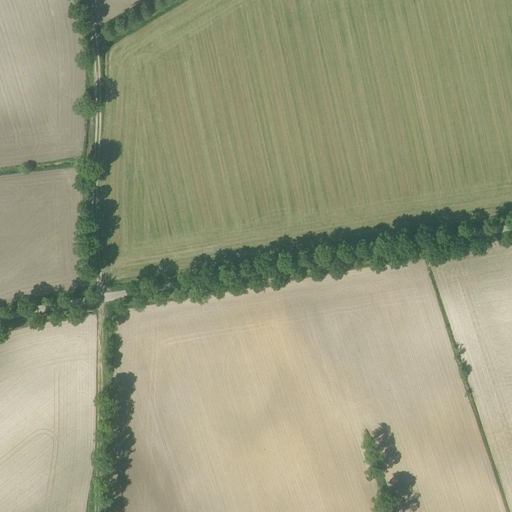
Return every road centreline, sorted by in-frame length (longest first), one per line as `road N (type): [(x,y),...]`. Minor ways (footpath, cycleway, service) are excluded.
road 1 (track): [(164,0),(96,37),(102,298),(95,511)]
road 2 (unclassified): [(0,321),(511,227)]
